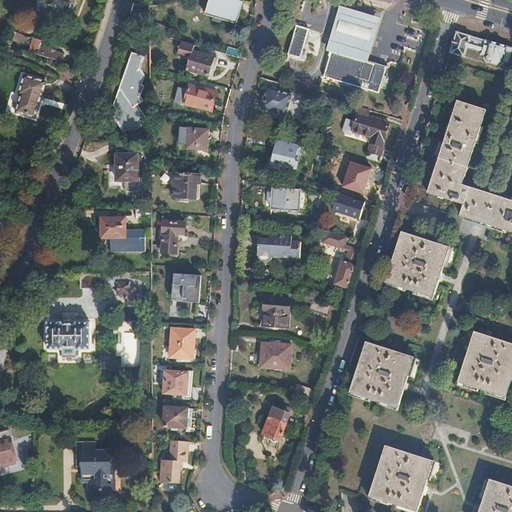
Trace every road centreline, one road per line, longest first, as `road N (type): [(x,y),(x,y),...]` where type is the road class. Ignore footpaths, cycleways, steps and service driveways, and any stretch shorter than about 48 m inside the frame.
road 1 (residential): [(268,0),(233,109),(206,451),(210,481),(232,497),(284,511)]
road 2 (residential): [(291,511),(451,3)]
road 3 (tertiary): [(0,308),(62,168),(120,0)]
